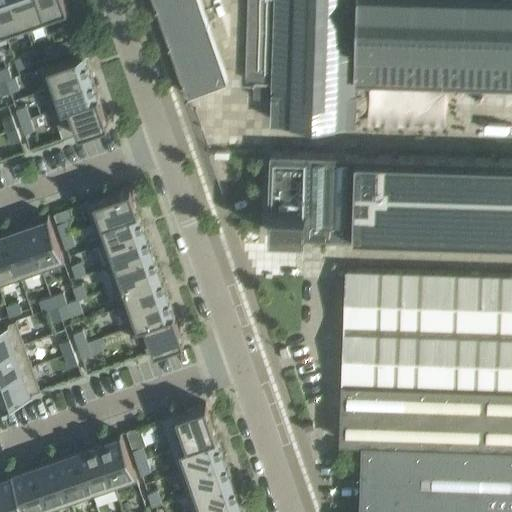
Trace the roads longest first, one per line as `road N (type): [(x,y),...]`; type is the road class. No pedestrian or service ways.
road 1 (residential): [(239,362),(0,449)]
road 2 (residential): [(239,362),(162,144)]
road 3 (residential): [(162,144),(0,203)]
road 4 (residential): [(292,511),(239,362)]
road 5 (residential): [(162,144),(111,0)]
